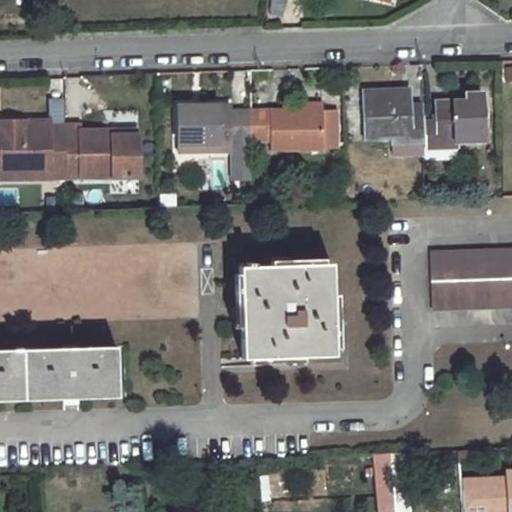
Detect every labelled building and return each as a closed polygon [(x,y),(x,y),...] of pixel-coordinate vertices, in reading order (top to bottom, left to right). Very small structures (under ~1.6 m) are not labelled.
[(272,0),(271,16),(286,17),(287,0),(272,0)] [(321,87),(295,88),(296,109),(322,108),(321,87)] [(456,147),(455,141),(484,140),(482,92),(465,92),(466,100),(435,102),(436,121),(425,121),(424,115),(410,116),(409,104),(409,97),(379,97),(379,90),(363,91),(365,138),(392,137),(392,142),(425,140),(425,148),(456,147)] [(359,99),(346,99),(347,129),(360,128),(359,99)] [(231,103),(178,104),(179,152),(232,151),(232,142),(270,142),(271,150),(323,149),(322,108),(296,109),(231,109),(231,103)] [(424,104),(409,104),(410,116),(424,115),(424,104)] [(26,121),(1,122),(2,179),(139,178),(138,136),(115,136),(115,130),(82,131),(65,130),(65,138),(50,137),(50,126),(26,126),(26,121)] [(65,125),(50,126),(50,137),(65,138),(65,130),(65,125)] [(425,140),(392,142),(392,154),(426,152),(425,148),(425,140)] [(456,147),(425,148),(426,152),(426,159),(456,158),(456,147)] [(340,153),(329,153),(330,176),(341,175),(340,153)] [(511,248),(431,251),(433,309),(511,306),(511,248)] [(331,263),(239,266),(242,358),(334,355),(331,263)] [(117,345),(0,349),(0,400),(119,396),(117,345)] [(388,453),(372,454),(377,511),(383,511),(393,511),(388,453)] [(461,478),(463,511),(511,511),(511,470),(507,471),(507,477),(461,478)]
